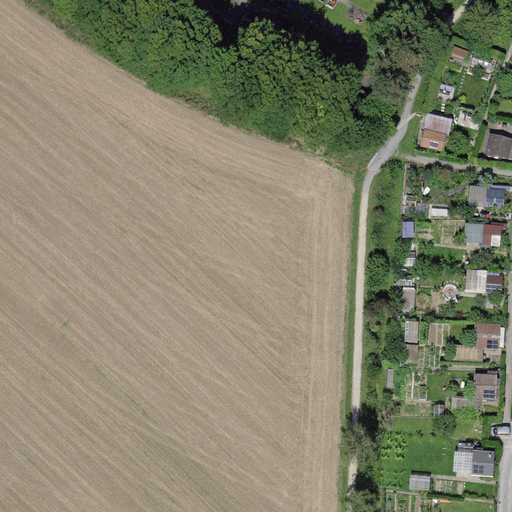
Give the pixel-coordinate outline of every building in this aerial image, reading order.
[(430,113),(426,148),(449,150),(453,116),(430,113)] [(488,154),(511,159),(511,158),(511,136),(494,132),(488,154)] [(471,271),(471,287),(505,288),(506,272),(471,271)] [(479,321),(479,347),(504,348),(504,322),(479,321)] [(497,474),(497,451),(460,450),(460,473),(497,474)]
